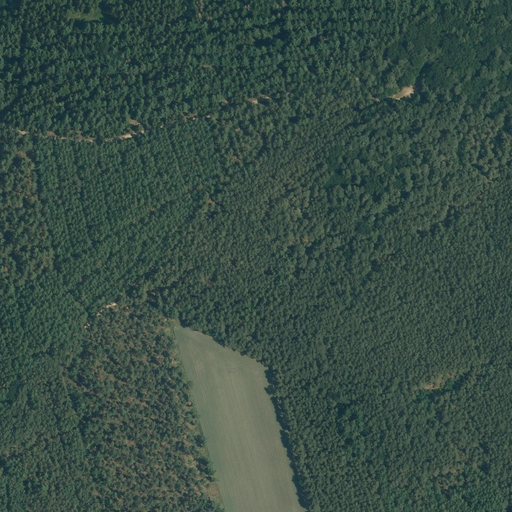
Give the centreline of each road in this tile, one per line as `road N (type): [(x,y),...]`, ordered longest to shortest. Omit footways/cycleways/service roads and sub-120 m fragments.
road 1 (track): [(0,124),(98,142),(315,86),(439,87),(462,109),(479,164),(491,170),(511,162)]
road 2 (track): [(0,397),(216,207),(324,86)]
road 3 (track): [(0,299),(261,155)]
